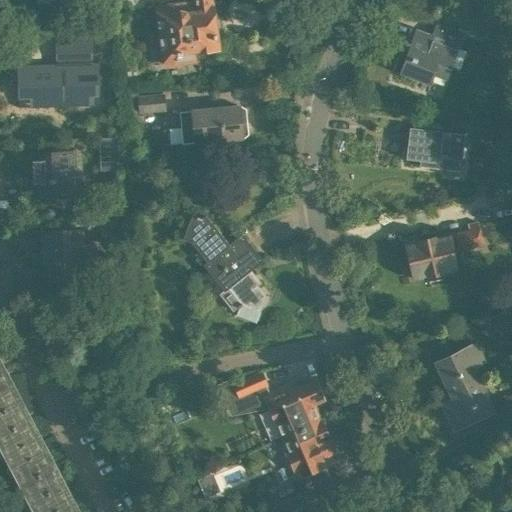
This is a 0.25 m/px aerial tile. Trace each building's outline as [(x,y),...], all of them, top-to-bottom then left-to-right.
[(192,0),(194,10),(175,13),(174,4),(156,6),(163,64),(194,61),(193,51),(215,49),(209,0),(192,0)] [(100,20),(101,32),(115,31),(115,19),(100,20)] [(431,37),(415,31),(400,72),(429,83),(431,77),(446,82),(464,35),(436,25),(431,37)] [(511,37),(493,30),(485,51),(507,59),(511,46),(511,37)] [(30,103),(92,101),(91,67),(73,68),(73,63),(91,63),(90,43),(72,43),(72,46),(59,46),(59,64),(60,69),(29,70),(30,103)] [(0,114),(28,115),(28,79),(0,78),(0,114)] [(137,96),(138,114),(166,112),(164,94),(137,96)] [(179,112),(183,144),(242,138),(248,130),(246,112),(239,106),(179,112)] [(403,161),(417,163),(416,168),(454,174),(456,163),(459,163),(463,137),(408,129),(403,161)] [(117,171),(116,139),(99,139),(100,172),(117,171)] [(34,154),(35,199),(74,197),(73,171),(76,171),(76,152),(34,154)] [(487,207),(509,201),(503,176),(486,180),(488,198),(485,198),(487,207)] [(203,267),(224,293),(228,289),(241,306),(260,313),(266,296),(257,286),(260,283),(250,271),(263,261),(242,234),(228,244),(205,215),(200,219),(191,215),(182,240),(190,243),(207,264),(203,267)] [(403,241),(408,262),(404,265),(406,274),(410,275),(411,280),(428,276),(429,281),(442,278),(441,273),(456,270),(452,252),(483,245),(480,229),(479,230),(478,223),(468,225),(469,230),(449,235),(449,234),(435,238),(434,233),(417,236),(416,239),(414,237),(406,239),(403,241)] [(45,233),(46,265),(49,264),(51,281),(85,280),(83,262),(85,262),(84,232),(45,233)] [(479,321),(488,341),(511,330),(511,329),(503,312),(479,321)] [(446,414),(452,427),(457,429),(493,412),(473,368),(481,364),(482,359),(476,346),(470,344),(435,362),(455,405),(449,408),(446,414)] [(0,446),(33,511),(73,511),(0,368),(0,367),(5,365),(0,356),(0,446)] [(265,397),(282,437),(319,420),(312,403),(321,400),(313,381),(294,389),(292,385),(265,396),(260,385),(263,384),(258,372),(231,384),(240,407),(265,397)] [(209,383),(191,387),(193,396),(211,392),(209,383)] [(319,420),(282,437),(290,456),(288,456),(297,477),(323,466),(320,457),(331,452),(326,440),(327,440),(319,420)] [(315,511),(307,491),(277,504),(280,511),(315,511)]
